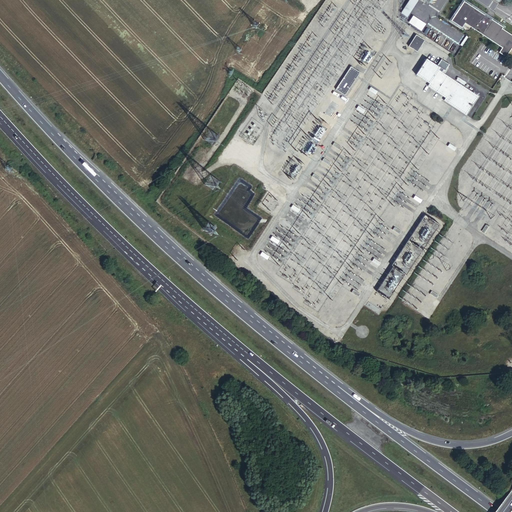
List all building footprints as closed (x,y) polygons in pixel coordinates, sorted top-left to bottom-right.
[(408,15),(413,0),(406,0),(401,13),(408,15)] [(487,14),(464,0),(452,19),(463,26),(466,22),(497,42),(503,46),(500,51),(507,55),(511,47),(511,33),(503,27),(504,25),(493,18),(487,14)] [(425,39),(416,34),(409,45),(418,51),(425,39)] [(437,64),(427,57),(416,74),(429,83),(439,69),(440,66),(437,64)] [(449,64),(441,58),(437,64),(440,66),(446,70),(449,64)] [(345,95),(360,71),(351,66),(336,89),(345,95)] [(479,96),(439,69),(429,83),(428,85),(446,97),(444,100),(466,115),(479,96)] [(366,109),(358,105),(356,108),(363,113),(366,109)] [(342,146),(334,141),(332,144),(340,149),(342,146)] [(300,209),(292,204),(290,207),(298,212),(300,209)] [(423,214),(419,228),(431,231),(437,232),(441,219),(423,214)] [(269,256),(262,251),(260,254),(267,259),(269,256)]
